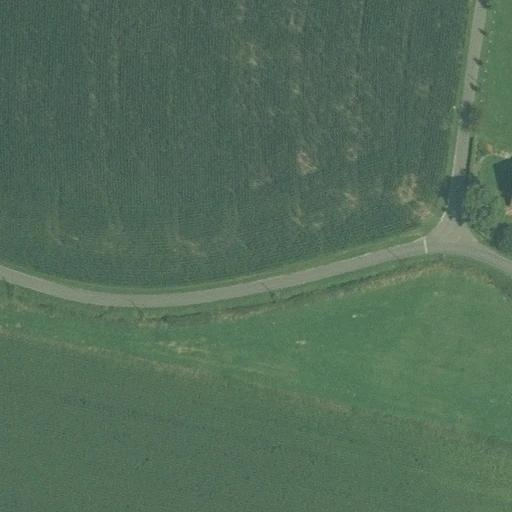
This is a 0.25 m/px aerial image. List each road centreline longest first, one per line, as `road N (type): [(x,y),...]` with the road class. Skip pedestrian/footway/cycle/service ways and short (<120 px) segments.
road 1 (unclassified): [(0,278),(128,307),(451,251)]
road 2 (unclassified): [(451,251),(483,0)]
